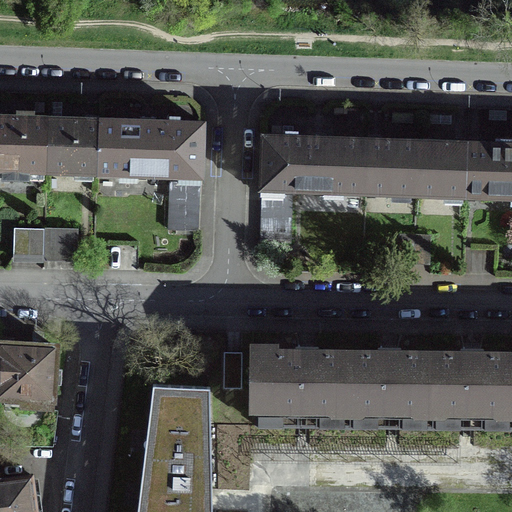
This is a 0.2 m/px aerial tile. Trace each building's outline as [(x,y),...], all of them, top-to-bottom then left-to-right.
[(45,173),(95,175),(199,178),(200,178),(202,124),(150,123),(97,121),(72,120),(0,117),(0,171),(3,172),(3,179),(26,180),(26,172),(45,173)] [(259,190),(283,191),(511,199),(511,144),(480,144),(454,143),(379,140),(318,138),(261,136),(259,190)] [(167,231),(197,232),(199,185),(176,184),(169,184),(167,231)] [(259,243),(288,244),(290,197),(283,197),(261,197),(259,243)] [(57,260),(75,261),(76,231),(13,229),(12,259),(30,260),(57,260)] [(428,265),(429,237),(397,236),(396,264),(405,264),(420,265),(428,265)] [(0,396),(50,399),(53,347),(8,344),(0,343),(0,396)] [(493,412),(495,415),(511,415),(511,355),(471,355),(388,354),(305,353),(274,353),(274,348),(251,348),(250,408),(328,410),(330,414),(361,414),(363,410),(411,410),(413,415),(444,415),(446,411),(493,412)] [(240,390),(241,354),(232,354),(223,354),(222,390),(240,390)] [(211,511),(209,388),(152,386),(136,511),(211,511)] [(0,511),(34,511),(30,477),(1,480),(0,475),(0,511)]
